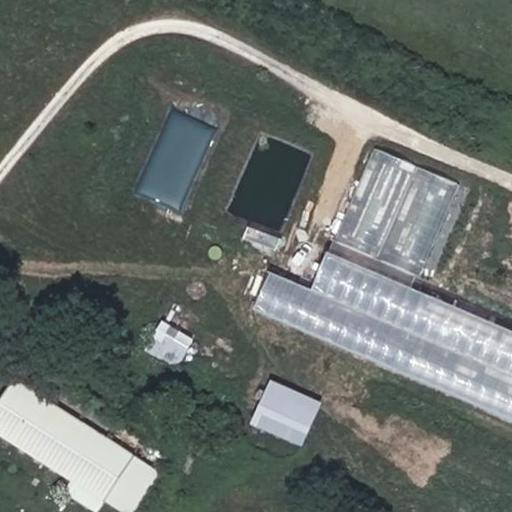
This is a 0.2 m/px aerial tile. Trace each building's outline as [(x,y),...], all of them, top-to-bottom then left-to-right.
[(341,242),(428,275),(465,181),(378,147),(341,242)] [(373,312),(385,277),(322,256),(310,291),(373,312)] [(421,334),(429,318),(421,314),(427,300),(403,289),(389,319),(421,334)] [(182,368),(199,337),(163,317),(146,348),(182,368)] [(304,446),(324,400),(269,377),(250,424),(304,446)] [(42,404),(15,386),(0,408),(0,441),(13,450),(104,507),(132,464),(42,404)]
